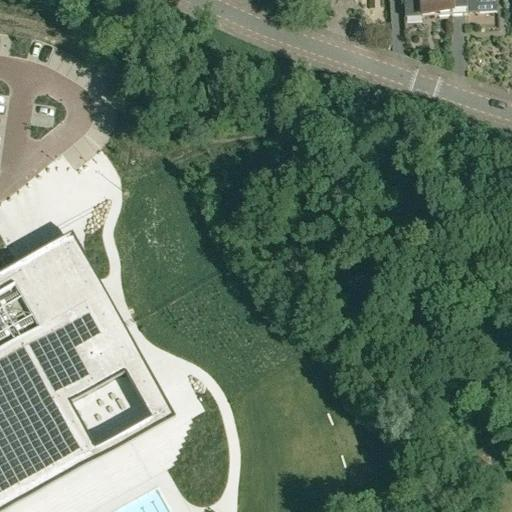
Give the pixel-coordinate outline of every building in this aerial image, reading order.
[(449,0),(404,0),(405,18),(450,15),(449,0)] [(449,0),(450,15),(497,13),(496,0),(449,0)] [(312,103),(313,98),(303,95),(302,100),(312,103)] [(21,284),(0,295),(0,511),(92,459),(65,413),(122,380),(85,314),(49,334),(21,284)] [(306,473),(261,511),(286,511),(317,485),(306,473)]
